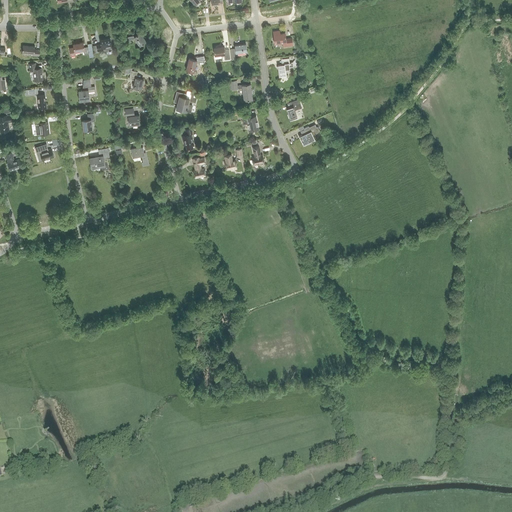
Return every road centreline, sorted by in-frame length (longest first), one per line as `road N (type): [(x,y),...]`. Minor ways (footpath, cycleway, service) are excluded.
road 1 (residential): [(179,199),(292,168),(267,103),(258,21)]
road 2 (residential): [(86,221),(56,27)]
road 3 (residential): [(179,199),(158,119),(176,32)]
road 4 (track): [(280,511),(362,478),(428,478)]
